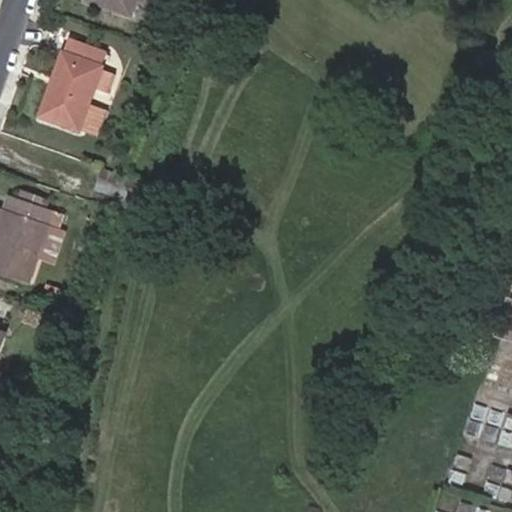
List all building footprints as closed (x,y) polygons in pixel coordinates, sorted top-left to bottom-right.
[(103,0),(98,17),(137,31),(148,0),(103,0)] [(75,67),(52,131),(90,144),(105,101),(118,106),(124,87),(111,83),(112,80),(110,79),(116,65),(82,53),(76,68),(75,67)] [(99,118),(90,144),(107,149),(116,124),(99,118)] [(29,214),(53,222),(55,215),(32,207),(29,214)] [(61,226),(53,222),(29,214),(22,212),(0,274),(0,285),(36,298),(61,226)] [(511,341),(511,298),(511,299),(498,336),(511,341)] [(0,381),(13,349),(0,344),(0,381)]
